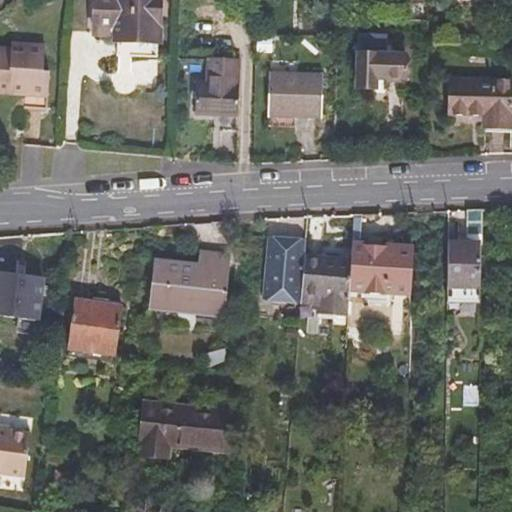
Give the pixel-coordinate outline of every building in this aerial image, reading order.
[(155,41),(155,0),(89,0),(88,34),(108,35),(108,40),(155,41)] [(357,54),(356,89),(375,90),(376,80),(405,81),(406,56),(389,55),(389,37),(360,37),(359,54),(357,54)] [(44,44),(21,42),(20,49),(10,48),(0,47),(0,90),(23,93),(22,108),(45,109),(49,70),(42,69),(44,44)] [(206,59),(205,86),(216,86),(216,60),(206,59)] [(216,86),(205,86),(195,86),(195,115),(221,116),(222,131),(237,132),(239,61),(216,60),(216,86)] [(321,77),(269,76),(269,128),(294,127),(294,117),(320,118),(321,77)] [(511,82),(449,81),(449,113),(483,114),(482,125),(509,126),(511,82)] [(450,242),(449,302),(481,303),(483,209),(467,209),(467,242),(450,242)] [(305,255),(306,244),(270,240),(264,295),(301,300),(305,255)] [(350,289),(415,293),(417,250),(353,246),(352,259),(350,289)] [(198,263),(228,266),(229,250),(199,248),(198,263)] [(348,314),(350,289),(352,259),(305,255),(301,300),(301,304),(320,306),(320,311),(348,314)] [(225,313),(228,266),(198,263),(156,259),(150,306),(225,313)] [(0,315),(38,319),(43,276),(0,270),(0,315)] [(115,353),(122,301),(75,295),(69,346),(115,353)] [(228,451),(232,410),(144,401),(139,453),(170,457),(171,446),(228,451)] [(1,417),(0,417),(0,463),(27,468),(33,425),(13,423),(0,421),(1,417)] [(73,485),(75,474),(55,471),(54,483),(73,485)]
